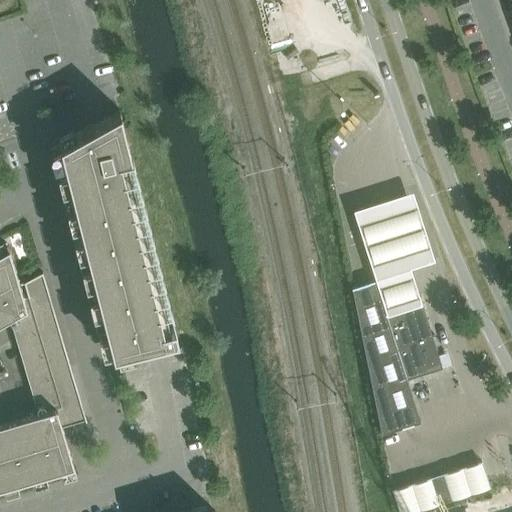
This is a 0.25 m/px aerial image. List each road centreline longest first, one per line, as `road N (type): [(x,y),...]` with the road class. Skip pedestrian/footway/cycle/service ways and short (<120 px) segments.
road 1 (residential): [(34,511),(133,482),(44,187)]
road 2 (secondary): [(362,0),(452,250),(511,373)]
road 3 (secondary): [(511,318),(468,226),(387,0)]
